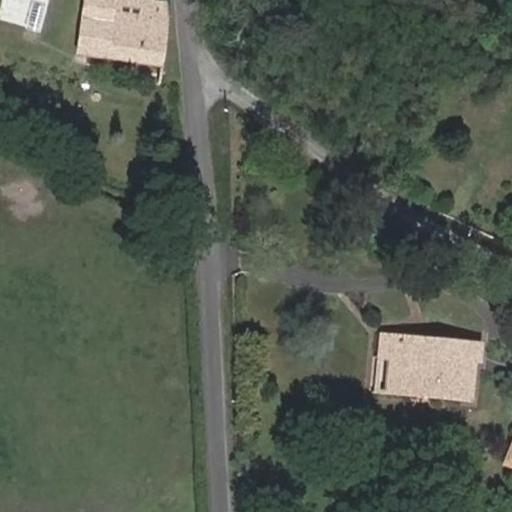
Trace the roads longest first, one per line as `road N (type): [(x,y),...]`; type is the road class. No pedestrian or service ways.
road 1 (residential): [(213,511),(184,64)]
road 2 (residential): [(511,259),(373,190),(184,64)]
